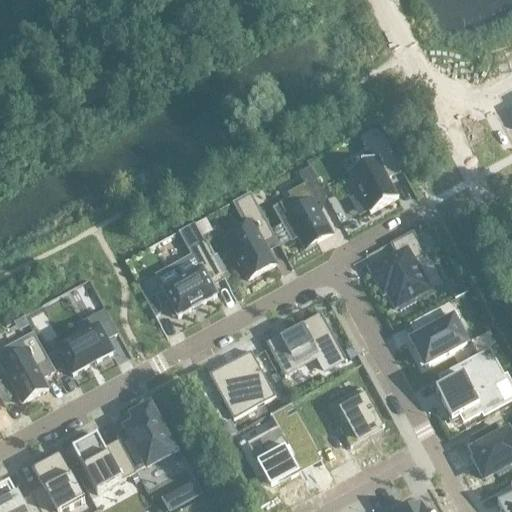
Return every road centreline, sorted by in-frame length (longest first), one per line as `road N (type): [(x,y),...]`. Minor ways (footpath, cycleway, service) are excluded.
road 1 (residential): [(0,450),(335,263)]
road 2 (residential): [(436,449),(335,263)]
road 3 (residential): [(323,511),(436,449)]
